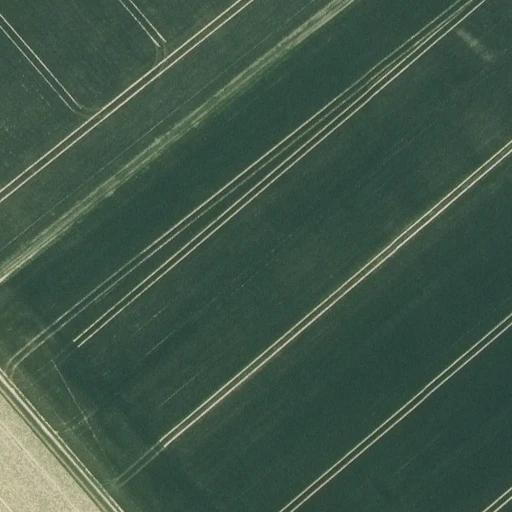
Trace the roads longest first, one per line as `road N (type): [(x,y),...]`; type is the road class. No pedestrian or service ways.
road 1 (track): [(0,278),(361,0)]
road 2 (track): [(108,511),(0,386)]
